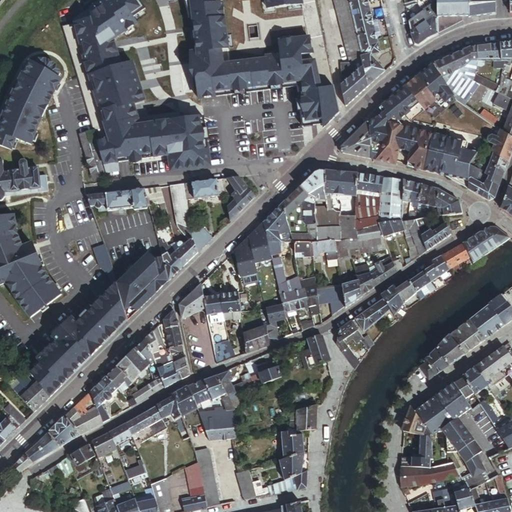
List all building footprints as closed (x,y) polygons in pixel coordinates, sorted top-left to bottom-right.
[(133,21),(145,11),(137,0),(100,0),(72,22),(104,132),(93,134),(107,183),(120,181),(118,165),(169,159),(171,175),(211,170),(204,120),(180,124),(180,115),(138,121),(134,107),(144,104),(131,67),(121,70),(112,43),(137,28),(133,21)] [(295,86),(302,126),(319,125),(338,112),(331,84),(314,87),(308,59),(299,60),(298,53),(313,52),(309,32),(275,40),(276,52),(221,59),(222,48),(227,48),(222,0),(263,0),(266,10),(303,6),(301,0),(188,0),(196,54),(188,54),(191,78),(195,78),(198,99),(295,86)] [(355,27),(353,20),(352,15),(350,7),(348,1),(347,0),(332,0),(337,18),(345,47),(359,44),(358,40),(357,36),(355,27)] [(431,40),(438,37),(437,0),(427,0),(429,6),(429,14),(427,11),(425,12),(409,24),(415,47),(419,49),(427,42),(431,40)] [(462,20),(461,0),(437,0),(438,37),(452,29),(462,25),(462,20)] [(495,17),(494,0),(467,0),(468,20),(468,21),(478,19),(484,19),(495,17)] [(355,27),(371,23),(366,3),(350,7),(352,15),(358,14),(359,18),(353,20),(355,27)] [(360,48),(377,44),(371,23),(355,27),(357,36),(363,34),(364,39),(358,40),(359,44),(360,48)] [(349,62),(363,58),(360,48),(359,44),(345,47),(349,62)] [(370,58),(379,56),(377,44),(360,48),(363,58),(362,60),(370,58)] [(509,64),(511,63),(511,45),(500,47),(502,64),(504,64),(509,64)] [(499,64),(502,64),(500,47),(488,48),(477,49),(478,64),(499,64)] [(464,72),(476,77),(478,64),(477,49),(474,49),(472,50),(471,50),(471,64),(465,70),(464,72)] [(442,79),(465,70),(471,64),(471,50),(452,58),(434,66),(442,79)] [(360,73),(363,71),(361,61),(362,60),(363,58),(349,62),(350,66),(352,72),(359,71),(360,73)] [(378,81),(385,75),(372,61),(370,58),(362,60),(361,61),(363,71),(368,90),(378,81)] [(8,108),(2,122),(0,126),(0,149),(9,154),(14,143),(29,149),(35,136),(41,122),(54,96),(62,83),(58,81),(60,77),(56,68),(47,63),(37,63),(35,68),(31,66),(23,79),(8,108)] [(347,74),(352,72),(350,66),(340,68),(341,78),(347,74)] [(414,171),(468,185),(470,168),(480,154),(488,143),(497,131),(480,118),(466,108),(458,102),(442,79),(434,66),(414,84),(383,110),(369,123),(371,161),(395,166),(397,156),(410,159),(408,165),(415,167),(414,171)] [(482,87),(475,84),(459,76),(464,72),(465,70),(442,79),(458,102),(466,108),(482,87)] [(348,85),(356,78),(360,73),(359,71),(352,72),(347,74),(341,78),(341,80),(345,84),(347,85),(348,85)] [(364,94),(368,90),(363,71),(360,73),(356,78),(361,97),(364,94)] [(482,87),(497,95),(498,88),(476,77),(475,84),(482,87)] [(357,100),(361,97),(356,78),(348,85),(353,104),(357,100)] [(500,96),(511,101),(511,90),(502,86),(504,79),(500,79),(498,88),(497,95),(500,96)] [(350,107),(353,104),(348,85),(347,85),(345,89),(342,89),(341,89),(341,91),(346,110),(350,107)] [(502,135),(511,142),(511,101),(500,96),(493,106),(509,116),(502,135)] [(498,132),(501,125),(483,113),(480,118),(497,131),(498,132)] [(342,155),(371,161),(369,123),(360,132),(341,151),(342,155)] [(493,157),(507,165),(511,151),(511,142),(502,135),(498,132),(497,131),(488,143),(489,145),(493,148),(490,156),(493,157)] [(89,169),(102,165),(93,134),(80,138),(89,169)] [(475,171),(477,168),(485,157),(480,154),(470,168),(475,171)] [(503,175),(507,165),(493,157),(489,167),(503,175)] [(18,166),(19,173),(3,176),(4,196),(39,191),(38,179),(36,171),(27,172),(26,165),(18,166)] [(94,185),(107,181),(104,173),(104,170),(103,167),(102,165),(89,169),(94,185)] [(500,185),(503,175),(489,167),(488,171),(485,170),(484,172),(477,168),(475,171),(500,185)] [(494,201),(500,185),(475,171),(470,168),(468,185),(468,193),(488,204),(494,201)] [(313,195),(324,195),(325,174),(320,174),(315,175),(304,186),(313,195)] [(355,217),(354,198),(358,177),(325,174),(324,195),(330,196),(349,198),(349,204),(351,204),(351,210),(346,210),(346,204),(341,204),(341,207),(336,207),(332,208),(333,212),(337,214),(341,214),(341,217),(355,217)] [(376,197),(380,197),(383,181),(358,177),(354,198),(357,198),(358,194),(376,197)] [(38,179),(39,191),(46,190),(45,178),(38,179)] [(237,193),(227,203),(230,225),(255,200),(238,181),(228,183),(237,193)] [(363,232),(379,227),(402,225),(402,215),(402,204),(403,184),(383,181),(380,197),(379,202),(376,201),(357,198),(354,198),(355,217),(357,234),(363,232)] [(187,204),(226,199),(223,183),(185,188),(187,204)] [(402,204),(410,206),(415,187),(403,184),(402,204)] [(309,200),(313,195),(304,186),(300,190),(309,200)] [(410,206),(418,206),(422,189),(415,187),(410,206)] [(187,204),(185,188),(170,190),(176,227),(190,226),(187,204)] [(429,209),(435,210),(439,193),(422,189),(418,206),(429,209)] [(318,231),(316,221),(315,211),(315,210),(315,202),(309,200),(300,190),(283,205),(285,222),(298,210),(302,212),(300,224),(303,228),(305,228),(306,238),(288,239),(290,247),(292,247),(311,246),(319,245),(318,231)] [(511,220),(511,218),(511,192),(508,190),(500,212),(511,220)] [(149,209),(164,207),(160,191),(150,192),(152,202),(148,203),(149,209)] [(147,209),(149,209),(148,203),(145,193),(97,198),(96,197),(86,198),(86,200),(92,216),(98,214),(97,212),(98,212),(99,214),(107,213),(107,214),(133,211),(134,213),(147,211),(147,209)] [(424,217),(423,223),(462,217),(459,205),(439,193),(435,210),(429,209),(428,214),(424,214),(424,217)] [(329,230),(340,232),(340,219),(333,219),(333,212),(332,208),(331,200),(330,196),(324,195),(327,210),(315,211),(316,221),(318,231),(329,230)] [(287,247),(290,247),(288,239),(285,226),(285,222),(283,205),(279,210),(287,247)] [(424,214),(428,214),(429,209),(418,206),(416,215),(416,216),(424,217),(424,214)] [(281,246),(287,247),(279,210),(272,217),(279,246),(281,246)] [(288,239),(306,238),(305,228),(303,228),(300,224),(302,212),(298,210),(285,222),(285,226),(288,239)] [(359,241),(358,240),(357,234),(355,217),(341,217),(341,214),(337,214),(333,212),(333,219),(340,219),(340,232),(329,230),(318,231),(319,245),(329,244),(335,244),(345,244),(357,242),(359,241)] [(267,244),(279,246),(272,217),(263,226),(267,244)] [(29,322),(61,299),(49,283),(42,270),(32,246),(22,250),(17,238),(14,219),(0,221),(0,288),(5,286),(15,304),(29,322)] [(418,232),(426,230),(423,223),(416,224),(418,232)] [(413,263),(426,254),(419,235),(418,232),(416,224),(409,225),(408,225),(407,224),(402,225),(379,227),(383,240),(407,233),(410,232),(415,246),(408,248),(413,263)] [(192,237),(190,226),(176,227),(177,230),(178,232),(190,246),(194,243),(192,237)] [(267,244),(263,226),(245,243),(234,254),(239,281),(257,278),(255,267),(272,263),(271,260),(270,255),(267,244)] [(194,243),(198,257),(213,242),(200,229),(192,237),(194,243)] [(438,247),(451,238),(447,230),(431,236),(438,247)] [(501,248),(510,242),(496,231),(490,231),(487,234),(501,248)] [(358,240),(365,238),(363,232),(357,234),(358,240)] [(410,266),(413,263),(408,248),(415,246),(410,232),(407,233),(409,240),(404,242),(408,255),(406,255),(410,266)] [(426,254),(438,247),(431,236),(430,234),(425,237),(424,233),(419,235),(426,254)] [(475,265),(488,256),(501,248),(487,234),(486,233),(463,248),(471,259),(475,265)] [(353,250),(358,249),(357,242),(345,244),(350,259),(356,257),(353,250)] [(185,269),(198,257),(194,243),(190,246),(176,256),(185,269)] [(277,254),(280,253),(281,246),(279,246),(267,244),(270,255),(273,255),(274,259),(278,258),(277,254)] [(319,257),(337,256),(335,244),(329,244),(319,245),(311,246),(313,260),(320,260),(319,257)] [(105,245),(94,248),(100,270),(112,266),(105,245)] [(304,261),(313,260),(311,246),(292,247),(294,257),(303,256),(304,261)] [(450,255),(459,268),(471,259),(463,248),(450,255)] [(167,278),(169,285),(185,269),(176,256),(168,261),(166,251),(161,254),(162,261),(167,278)] [(450,273),(459,268),(450,255),(442,260),(450,273)] [(362,298),(374,290),(369,270),(368,268),(360,269),(356,257),(350,259),(358,285),(362,298)] [(118,287),(125,310),(131,308),(138,315),(149,304),(152,302),(151,301),(156,297),(163,290),(165,288),(169,285),(167,278),(162,261),(159,262),(156,263),(150,258),(130,277),(129,276),(123,283),(123,286),(118,287)] [(275,273),(282,272),(279,258),(278,258),(274,259),(271,260),(272,263),(275,273)] [(441,280),(450,273),(442,260),(431,266),(433,268),(441,280)] [(392,278),(389,268),(388,262),(381,266),(386,282),(392,278)] [(396,276),(402,271),(399,262),(392,266),(393,266),(396,276)] [(374,290),(386,282),(381,266),(376,268),(376,267),(369,270),(374,290)] [(432,286),(441,280),(433,268),(424,274),(432,286)] [(278,286),(285,284),(282,272),(275,273),(278,286)] [(417,296),(421,294),(427,289),(432,286),(424,274),(410,285),(417,296)] [(291,295),(301,292),(300,285),(298,279),(285,284),(278,286),(280,293),(279,294),(279,298),(291,295)] [(304,291),(315,289),(315,281),(300,285),(301,292),(304,291)] [(362,301),(362,298),(358,285),(341,289),(342,290),(345,311),(345,312),(362,301)] [(397,294),(405,310),(417,296),(410,285),(397,294)] [(431,295),(436,291),(432,286),(427,289),(431,295)] [(50,401),(129,323),(118,287),(93,312),(91,310),(76,325),(72,322),(53,341),(56,344),(37,363),(40,367),(31,377),(35,382),(37,384),(50,401)] [(182,322),(205,312),(203,301),(201,288),(179,309),(182,322)] [(309,310),(317,308),(316,292),(315,289),(304,291),(309,310)] [(329,307),(332,320),(345,311),(342,290),(316,292),(317,308),(318,310),(329,307)] [(390,314),(393,320),(405,310),(397,294),(394,290),(381,300),(383,303),(390,314)] [(296,313),(309,310),(304,291),(301,292),(291,295),(296,313)] [(225,315),(240,313),(237,295),(220,298),(223,316),(225,315)] [(287,316),(296,313),(291,295),(279,298),(282,309),(284,317),(287,316)] [(488,308),(504,329),(511,322),(511,311),(502,297),(488,308)] [(206,319),(223,316),(220,298),(203,301),(205,312),(206,319)] [(356,322),(365,335),(387,320),(385,317),(390,314),(383,303),(356,322)] [(312,321),(320,319),(318,310),(317,308),(309,310),(312,321)] [(470,322),(485,343),(504,329),(488,308),(470,322)] [(284,317),(282,309),(266,313),(269,328),(266,329),(268,346),(278,342),(275,332),(276,332),(275,325),(286,323),(285,321),(284,317)] [(240,314),(240,313),(225,315),(226,322),(234,321),(234,322),(242,321),(241,319),(240,314)] [(266,329),(269,328),(266,313),(261,313),(264,330),(266,329)] [(169,353),(181,348),(174,314),(173,314),(172,315),(163,324),(166,339),(169,353)] [(301,334),(307,332),(304,322),(298,323),(301,334)] [(450,337),(464,358),(485,343),(470,322),(450,337)] [(360,367),(345,347),(343,344),(352,338),(354,341),(357,345),(364,340),(353,324),(340,333),(337,348),(355,373),(360,367)] [(166,354),(169,353),(166,339),(163,339),(160,327),(157,330),(166,354)] [(293,337),(298,335),(296,327),(289,329),(293,337)] [(269,348),(268,346),(266,329),(264,330),(244,336),(245,348),(246,357),(269,348)] [(152,359),(160,355),(152,335),(144,343),(152,359)] [(436,352),(448,369),(464,358),(450,337),(436,352)] [(343,344),(345,347),(354,341),(352,338),(343,344)] [(371,351),(374,346),(369,338),(364,340),(371,351)] [(315,368),(330,363),(323,340),(322,339),(320,339),(307,344),(312,360),(315,368)] [(235,361),(246,357),(245,348),(237,350),(234,342),(230,343),(235,361)] [(154,364),(152,359),(144,343),(135,352),(151,368),(154,364)] [(217,368),(235,361),(230,343),(213,350),(217,368)] [(169,353),(170,359),(183,354),(181,348),(169,353)] [(511,392),(511,360),(503,350),(475,371),(487,389),(490,393),(497,389),(491,380),(502,372),(507,382),(511,392)] [(128,390),(138,380),(143,375),(149,370),(151,368),(135,352),(117,370),(126,380),(124,383),(125,385),(128,390)] [(435,378),(448,369),(436,352),(425,364),(435,378)] [(281,380),(286,378),(277,354),(271,356),(277,370),(281,380)] [(306,371),(315,368),(312,360),(303,363),(306,371)] [(178,384),(189,379),(184,361),(172,366),(172,367),(174,373),(178,384)] [(163,371),(164,371),(161,362),(154,364),(158,373),(159,373),(163,371)] [(165,376),(174,373),(172,367),(167,369),(164,371),(163,371),(165,376)] [(255,389),(281,380),(277,370),(260,376),(261,380),(256,382),(250,368),(246,370),(249,376),(252,384),(255,389)] [(117,393),(125,385),(124,383),(126,380),(117,370),(107,380),(117,393)] [(165,391),(178,384),(174,373),(165,376),(163,371),(159,373),(160,377),(161,382),(164,390),(165,391)] [(475,398),(487,389),(475,371),(463,380),(475,398)] [(491,380),(497,389),(507,382),(502,372),(491,380)] [(228,383),(231,382),(228,374),(217,378),(220,385),(228,383)] [(138,380),(141,383),(146,378),(143,375),(138,380)] [(21,401),(37,384),(35,382),(32,385),(24,376),(10,389),(21,401)] [(249,376),(241,379),(244,387),(252,384),(249,376)] [(153,380),(155,386),(161,382),(160,377),(153,380)] [(108,405),(111,403),(111,401),(111,399),(117,393),(107,380),(90,396),(96,412),(103,427),(109,423),(101,409),(105,404),(107,405),(108,405)] [(481,407),(475,398),(463,380),(454,386),(462,398),(460,399),(464,404),(466,402),(472,398),(476,404),(470,408),(472,410),(474,413),(481,407)] [(159,394),(164,390),(161,382),(155,386),(159,394)] [(228,398),(235,396),(228,383),(220,385),(225,396),(227,399),(228,398)] [(35,416),(50,401),(37,384),(36,384),(21,401),(35,416)] [(194,408),(212,400),(204,384),(187,391),(194,408)] [(255,389),(252,384),(244,387),(242,388),(244,393),(255,389)] [(467,465),(474,480),(487,474),(482,465),(484,464),(479,456),(482,454),(457,421),(458,421),(472,410),(470,408),(466,402),(464,404),(460,399),(462,398),(454,386),(414,415),(428,439),(429,441),(452,423),(453,425),(443,433),(467,465)] [(134,401),(137,407),(156,395),(152,388),(139,396),(136,390),(130,394),(134,401)] [(172,402),(180,419),(196,412),(194,408),(187,391),(171,400),(172,402)] [(80,439),(103,427),(96,412),(90,396),(65,420),(80,439)] [(209,445),(235,442),(231,412),(228,398),(227,399),(225,396),(221,399),(224,415),(198,417),(209,445)] [(131,410),(137,407),(134,401),(127,405),(131,410)] [(180,420),(180,419),(172,402),(157,409),(162,423),(163,422),(171,417),(174,423),(180,420)] [(289,425),(316,421),(316,408),(312,409),(301,410),(301,404),(294,406),(294,412),(288,413),(289,425)] [(10,407),(5,413),(11,419),(21,430),(27,424),(10,407)] [(138,441),(136,437),(162,423),(157,409),(126,427),(131,441),(133,444),(138,441)] [(417,440),(428,439),(414,415),(412,412),(404,435),(417,440)] [(21,430),(11,419),(7,422),(18,433),(21,430)] [(59,451),(80,439),(65,420),(47,438),(59,451)] [(308,433),(316,433),(316,421),(289,425),(290,431),(286,431),(287,436),(288,440),(302,438),(308,438),(308,433)] [(483,453),(458,421),(457,421),(482,454),(483,453)] [(0,437),(6,444),(18,433),(7,422),(1,427),(0,425),(0,437)] [(141,447),(168,432),(163,422),(162,423),(136,437),(138,441),(141,447)] [(131,441),(126,427),(108,437),(114,450),(131,441)] [(182,444),(189,442),(186,434),(179,436),(182,444)] [(511,451),(511,435),(502,441),(510,452),(511,451)] [(284,463),(304,457),(302,438),(288,440),(287,436),(281,436),(284,463)] [(115,453),(114,450),(108,437),(91,445),(98,462),(115,453)] [(26,458),(32,467),(47,458),(59,451),(47,438),(26,458)] [(429,462),(434,461),(432,446),(429,441),(428,439),(417,440),(420,462),(429,462)] [(77,469),(94,460),(88,449),(67,461),(70,468),(75,465),(77,469)] [(196,463),(209,460),(206,454),(194,456),(196,463)] [(292,480),(301,477),(304,457),(284,463),(279,464),(285,483),(292,480)] [(20,476),(32,467),(26,458),(14,470),(20,476)] [(220,509),(209,460),(196,463),(197,467),(207,511),(220,509)] [(77,482),(70,468),(67,461),(56,468),(59,474),(63,481),(68,479),(72,485),(77,482)] [(400,471),(431,472),(429,462),(420,462),(400,461),(400,471)] [(206,511),(207,511),(197,467),(184,472),(190,502),(182,504),(183,511),(206,511)] [(47,474),(51,479),(59,474),(56,468),(47,474)] [(238,477),(245,475),(244,468),(236,470),(238,477)] [(127,484),(132,482),(139,480),(145,477),(142,470),(138,471),(124,476),(127,484)] [(412,490),(446,482),(443,470),(431,472),(400,471),(400,491),(412,490)] [(52,481),(51,479),(47,474),(43,476),(47,483),(52,481)] [(254,494),(252,486),(248,474),(245,475),(238,477),(235,478),(243,505),(257,502),(254,494)] [(297,494),(306,491),(307,475),(301,477),(292,480),(297,494)] [(493,511),(511,511),(509,506),(504,488),(503,486),(501,479),(501,478),(495,482),(501,504),(491,506),(493,511)] [(270,499),(297,494),(292,480),(285,483),(268,489),(268,491),(270,499)] [(171,511),(166,493),(169,492),(166,483),(149,489),(154,502),(157,511),(171,511)] [(112,499),(118,497),(131,493),(129,488),(110,495),(112,499)] [(257,502),(270,499),(268,491),(260,493),(254,494),(257,502)] [(116,511),(116,510),(114,505),(112,499),(110,495),(109,493),(101,495),(102,497),(95,500),(93,503),(97,511),(116,511)] [(469,511),(475,511),(474,509),(469,497),(467,493),(450,497),(456,510),(456,511),(469,511)] [(483,502),(479,504),(475,494),(469,497),(474,509),(486,507),(483,502)] [(72,511),(87,511),(84,502),(76,505),(72,511)] [(116,511),(137,511),(136,507),(134,502),(116,510),(116,511)] [(137,511),(157,511),(154,502),(136,507),(137,511)]
